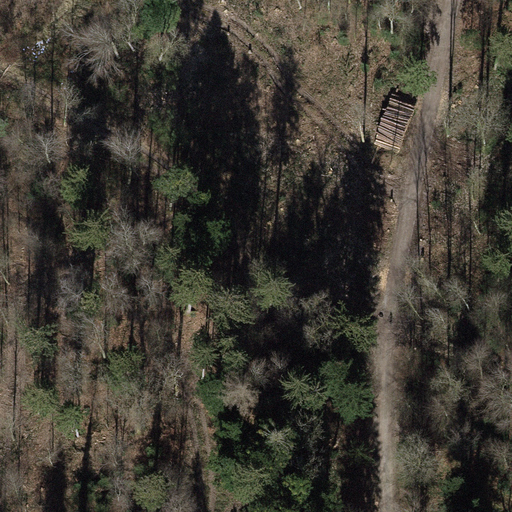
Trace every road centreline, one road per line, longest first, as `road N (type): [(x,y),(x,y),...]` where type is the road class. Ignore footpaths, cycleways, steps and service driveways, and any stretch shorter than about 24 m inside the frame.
road 1 (track): [(452,0),(380,353),(385,511)]
road 2 (track): [(380,353),(293,291),(108,134),(0,75)]
